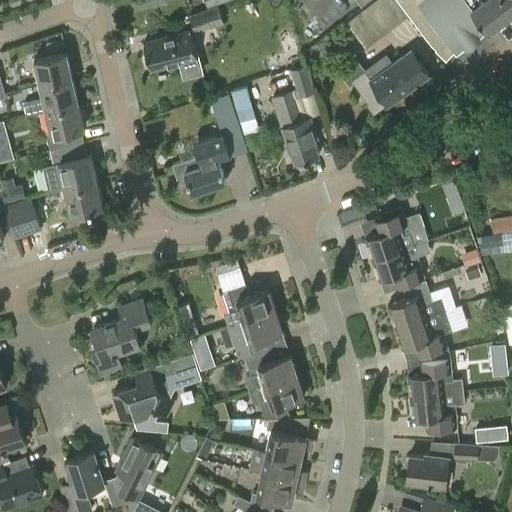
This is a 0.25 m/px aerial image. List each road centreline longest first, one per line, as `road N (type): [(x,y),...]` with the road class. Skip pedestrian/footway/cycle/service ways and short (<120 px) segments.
road 1 (residential): [(337,511),(353,429),(350,369),(292,206)]
road 2 (residential): [(152,236),(91,0)]
road 3 (residential): [(292,206),(511,122)]
road 4 (residential): [(7,279),(152,236)]
road 5 (residential): [(152,236),(194,236),(292,206)]
